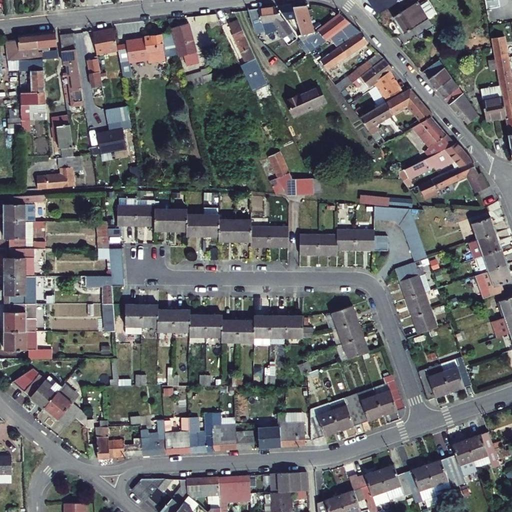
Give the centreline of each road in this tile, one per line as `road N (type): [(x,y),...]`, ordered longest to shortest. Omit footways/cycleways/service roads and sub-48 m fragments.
road 1 (residential): [(423,424),(381,296),(367,282),(138,276)]
road 2 (residential): [(140,466),(329,456),(423,424)]
road 3 (tertiary): [(342,0),(503,173)]
road 4 (tertiary): [(0,25),(233,0)]
